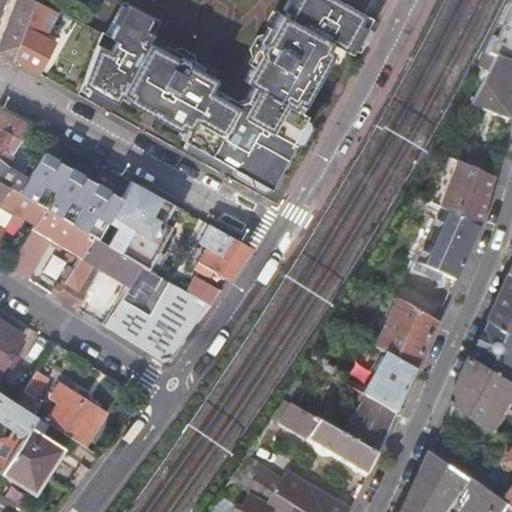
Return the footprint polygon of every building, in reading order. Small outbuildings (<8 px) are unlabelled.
[(31,0),(15,0),(0,42),(0,51),(13,58),(28,15),(33,1),(31,0)] [(0,0),(0,11),(4,2),(8,3),(9,0),(0,0)] [(370,18),(361,13),(337,0),(293,0),(285,15),(281,14),(267,39),(312,63),(313,61),(323,66),(335,45),(349,53),(370,18)] [(369,0),(360,0),(357,8),(363,11),(369,0)] [(511,0),(511,3),(511,23),(506,21),(489,56),(495,58),(511,63),(511,0)] [(112,44),(132,7),(127,5),(110,37),(102,32),(99,37),(112,44)] [(312,63),(267,39),(267,40),(257,35),(249,49),(259,54),(244,80),(252,85),(245,98),(237,101),(211,86),(215,79),(188,65),(194,55),(180,48),(174,57),(148,43),(160,23),(132,7),(112,44),(150,64),(200,91),(180,131),(185,133),(182,139),(201,149),(204,144),(212,149),(210,154),(212,160),(217,163),(223,161),(234,167),(236,175),(263,190),(276,186),(284,174),(281,166),(294,143),(291,141),(305,115),(299,111),(311,89),(300,84),(312,63)] [(33,17),(28,15),(13,58),(37,72),(54,42),(33,31),(41,14),(35,12),(33,17)] [(150,64),(112,44),(99,37),(98,36),(80,89),(101,100),(104,94),(116,101),(119,96),(136,105),(150,64)] [(509,120),(511,110),(511,63),(495,58),(470,105),(509,120)] [(164,121),(180,131),(200,91),(150,64),(136,105),(142,109),(147,99),(169,111),(164,121)] [(19,192),(27,179),(22,176),(5,165),(12,152),(18,143),(22,146),(26,140),(21,137),(28,124),(0,108),(0,181),(8,186),(19,192)] [(442,136),(433,151),(451,159),(462,164),(468,149),(442,136)] [(5,165),(22,176),(30,163),(12,152),(5,165)] [(21,193),(46,207),(69,167),(43,152),(21,193)] [(439,209),(478,228),(493,178),(462,164),(451,159),(448,166),(456,170),(442,204),(438,202),(435,207),(439,209)] [(121,197),(98,238),(148,268),(181,208),(131,180),(121,197)] [(0,199),(8,186),(0,181),(0,199)] [(95,182),(72,222),(83,230),(93,236),(98,238),(121,197),(95,182)] [(35,225),(46,207),(21,193),(19,192),(8,186),(0,199),(0,204),(12,212),(11,215),(18,219),(20,216),(35,225)] [(426,203),(410,195),(404,206),(420,214),(426,203)] [(93,236),(83,230),(72,222),(46,207),(35,225),(32,230),(51,241),(80,258),(93,236)] [(442,275),(455,281),(478,228),(439,209),(412,270),(433,279),(436,272),(442,275)] [(213,270),(228,279),(239,262),(250,246),(231,236),(209,223),(199,242),(207,246),(197,261),(199,262),(195,267),(210,275),(213,270)] [(32,230),(22,246),(41,257),(51,241),(32,230)] [(127,286),(140,264),(93,236),(80,258),(63,287),(57,297),(76,309),(84,294),(77,289),(92,265),(127,286)] [(22,246),(10,268),(28,280),(41,257),(22,246)] [(170,361),(209,306),(140,264),(127,286),(103,326),(162,363),(170,361)] [(439,282),(442,275),(436,272),(433,279),(439,282)] [(511,276),(491,321),(498,325),(511,333),(511,276)] [(57,283),(51,294),(57,297),(63,287),(57,283)] [(374,347),(415,371),(437,322),(398,300),(374,347)] [(0,369),(21,335),(0,321),(0,369)] [(511,333),(498,325),(480,364),(511,382),(511,333)] [(395,414),(413,376),(382,358),(375,371),(379,374),(365,396),(395,414)] [(487,427),(492,430),(503,412),(508,415),(511,408),(511,406),(507,404),(511,396),(511,382),(480,364),(474,361),(454,405),(487,427)] [(47,378),(35,371),(15,404),(32,415),(39,404),(33,400),(47,378)] [(283,400),(296,408),(317,375),(299,375),(283,400)] [(42,421),(61,433),(62,432),(83,446),(103,414),(57,384),(47,398),(56,404),(46,419),(44,417),(42,421)] [(0,393),(0,422),(12,431),(8,437),(0,439),(0,463),(3,465),(27,428),(34,416),(32,415),(15,404),(0,393)] [(325,415),(320,423),(376,456),(395,415),(360,394),(358,398),(362,400),(345,430),(340,427),(341,425),(325,415)] [(283,400),(271,418),(319,446),(317,451),(324,456),(327,451),(367,475),(376,456),(320,423),(296,408),(283,400)] [(454,405),(450,416),(481,437),(487,427),(454,405)] [(3,465),(0,469),(0,470),(31,491),(54,454),(48,451),(53,444),(27,428),(3,465)] [(59,447),(53,444),(48,451),(54,454),(59,447)] [(511,511),(511,506),(507,503),(434,452),(412,498),(404,511),(459,511),(460,511),(461,511),(511,511)] [(247,456),(238,469),(302,511),(349,511),(351,510),(287,471),(282,478),(247,456)] [(302,511),(238,469),(229,483),(249,493),(240,508),(234,505),(230,511),(302,511)]
